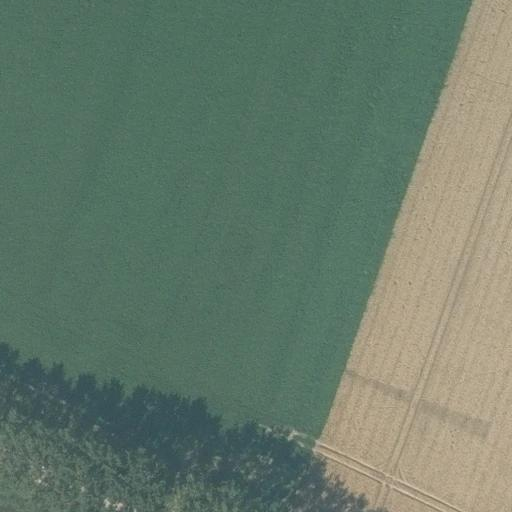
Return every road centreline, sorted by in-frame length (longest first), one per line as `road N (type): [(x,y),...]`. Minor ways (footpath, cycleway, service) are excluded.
road 1 (track): [(238,511),(0,398)]
road 2 (unclassified): [(117,511),(0,455)]
